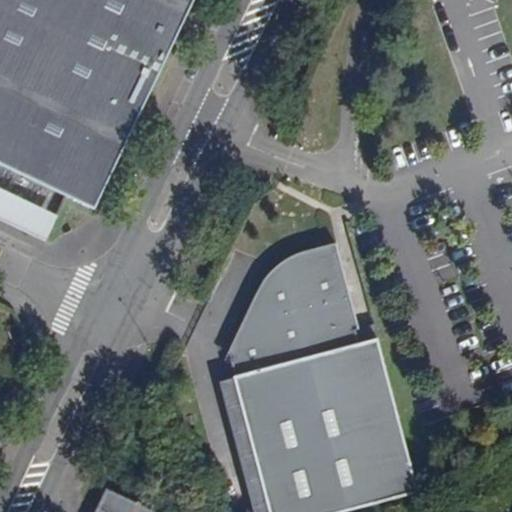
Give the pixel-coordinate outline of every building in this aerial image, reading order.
[(194,0),(0,0),(0,166),(94,211),(194,0)] [(0,220),(42,241),(54,216),(0,190),(0,220)] [(327,511),(416,489),(377,337),(357,342),(354,328),(358,327),(336,239),(325,242),(302,248),(282,263),(264,278),(244,311),(226,348),(233,374),(232,374),(267,511),(327,511)] [(357,342),(377,337),(373,323),(358,327),(354,328),(357,342)] [(217,378),(251,511),(267,511),(232,374),(217,378)] [(160,511),(161,510),(105,484),(91,511),(160,511)]
